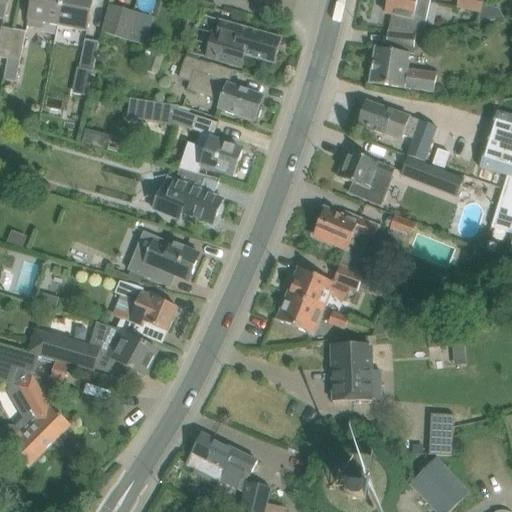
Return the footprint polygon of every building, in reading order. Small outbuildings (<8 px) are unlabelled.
[(0,0),(0,22),(4,23),(8,0),(0,0)] [(58,27),(63,0),(33,0),(28,26),(41,29),(42,24),(58,27)] [(87,33),(93,0),(63,0),(58,27),(87,33)] [(429,6),(429,0),(388,0),(385,14),(390,15),(389,32),(416,35),(423,33),(429,6)] [(480,14),(482,0),(458,0),(456,9),(480,14)] [(110,6),(102,34),(129,41),(137,14),(110,6)] [(213,33),(205,58),(241,69),(245,56),(275,65),(282,39),(222,23),(218,35),(213,33)] [(0,57),(8,59),(14,30),(2,28),(0,38),(0,57)] [(14,30),(8,59),(4,79),(15,82),(25,32),(14,30)] [(415,50),(416,35),(389,32),(387,51),(376,49),(370,84),(433,95),(436,74),(408,69),(410,55),(413,55),(414,50),(415,50)] [(85,41),(79,70),(92,72),(98,43),(85,41)] [(164,53),(152,49),(145,71),(156,75),(164,53)] [(264,97),(229,86),(234,72),(210,63),(209,65),(186,57),(178,79),(191,83),(188,90),(221,101),(218,110),(255,123),(264,97)] [(234,178),(243,152),(218,144),(220,139),(214,136),(218,124),(197,117),(178,111),(179,107),(131,100),(128,119),(195,130),(195,131),(202,134),(196,147),(188,144),(179,170),(180,171),(198,176),(199,175),(201,167),(234,178)] [(367,103),(359,126),(402,142),(405,132),(415,136),(407,157),(410,159),(425,163),(437,128),(420,122),(410,119),(394,113),(367,103)] [(511,116),(497,112),(491,131),(511,137),(511,116)] [(105,149),(109,135),(83,128),(79,142),(105,149)] [(511,137),(491,131),(486,150),(511,157),(511,232),(511,235),(511,137)] [(167,167),(171,150),(153,146),(149,164),(167,167)] [(435,158),(433,166),(445,170),(450,155),(450,154),(438,150),(435,158)] [(511,157),(486,150),(480,169),(507,177),(491,229),(511,235),(511,232),(511,157)] [(378,211),(390,180),(394,170),(349,152),(338,178),(355,185),(349,199),(378,211)] [(457,196),(463,181),(409,159),(403,175),(457,196)] [(220,181),(199,175),(198,176),(180,171),(176,182),(167,178),(154,211),(179,221),(182,214),(213,227),(218,214),(221,213),(223,207),(222,204),(223,201),(213,197),(220,181)] [(399,206),(395,216),(410,222),(413,212),(399,206)] [(345,219),(325,210),(314,237),(346,250),(340,266),(357,273),(371,239),(373,240),(378,228),(347,215),(345,219)] [(410,222),(395,216),(390,231),(411,239),(417,224),(410,222)] [(171,288),(176,276),(190,282),(201,256),(170,243),(144,233),(128,271),(171,288)] [(333,284),(300,270),(290,296),(323,310),(329,295),(344,301),(349,291),(357,294),(364,276),(357,273),(340,266),(333,284)] [(121,282),(116,294),(122,297),(137,303),(129,320),(123,318),(119,327),(126,329),(136,334),(141,336),(146,324),(168,334),(178,309),(143,294),(145,290),(137,287),(121,282)] [(323,310),(290,296),(279,322),(312,336),(323,310)] [(382,313),(373,333),(386,331),(393,317),(382,313)] [(333,314),(329,323),(344,330),(348,320),(333,314)] [(158,352),(134,339),(136,335),(99,325),(93,348),(48,335),(43,355),(110,374),(116,362),(144,377),(158,352)] [(426,337),(427,353),(448,351),(447,335),(426,337)] [(371,345),(332,346),(334,402),(373,402),(372,400),(382,400),(381,372),(372,372),(371,345)] [(59,439),(71,427),(52,408),(51,409),(32,377),(39,358),(0,346),(0,382),(15,387),(35,422),(23,434),(18,428),(16,427),(12,425),(10,425),(7,425),(3,428),(2,429),(0,432),(0,441),(1,444),(9,451),(10,450),(29,469),(54,444),(58,448),(63,443),(59,439)] [(55,365),(50,381),(63,385),(68,369),(55,365)] [(429,455),(452,456),(454,416),(431,415),(429,455)] [(366,416),(342,432),(362,462),(386,446),(366,416)] [(203,435),(187,466),(195,470),(192,476),(210,485),(212,481),(219,485),(220,484),(244,496),(240,511),(285,511),(287,509),(268,505),(271,489),(248,483),(258,462),(203,435)] [(437,459),(410,484),(436,511),(451,511),(470,495),(437,459)] [(351,469),(348,471),(345,473),(343,476),(341,479),(340,482),(340,486),(340,489),(342,493),(344,496),(347,498),(350,500),(353,501),(357,501),(361,500),(364,499),(367,496),(369,494),(371,491),(372,487),(372,483),(371,480),(370,477),(368,474),(365,471),(362,470),(358,469),(355,469),(351,469)]
